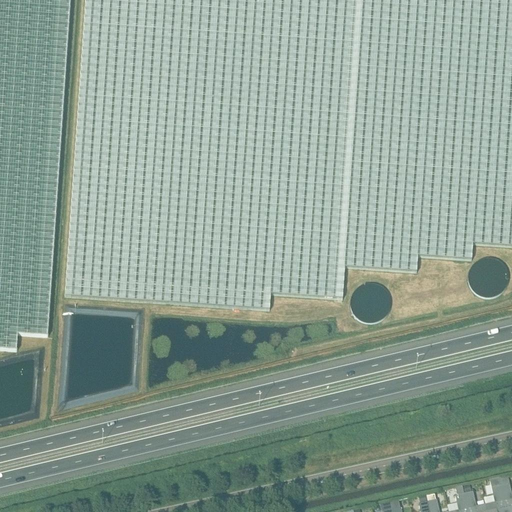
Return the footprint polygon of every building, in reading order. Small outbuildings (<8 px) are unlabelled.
[(0,0),(0,350),(17,352),(18,336),(48,338),(70,0),(0,0)] [(341,301),(344,269),(364,0),(85,0),(65,297),(157,304),(269,312),(270,296),(341,301)] [(511,0),(364,0),(344,269),(416,274),(417,258),(471,261),(472,245),(511,247),(511,0)] [(508,281),(509,281),(508,276),(507,273),(506,270),(503,266),(500,263),(497,261),(492,260),(488,259),(485,259),(483,259),(478,261),(474,263),(471,265),(469,268),(467,272),(466,276),(465,280),(466,285),(467,288),(468,292),(471,295),(474,298),(477,300),(481,302),(485,302),(488,302),(491,302),(495,301),(499,298),(502,296),(504,294),(507,289),(508,286),(508,281)] [(389,304),(388,300),(387,296),(385,292),(383,290),(380,287),(377,286),(373,285),(370,284),(366,284),(363,285),(360,286),(356,289),(353,292),(352,295),(350,299),(350,303),(350,307),(351,310),(352,313),(355,316),(357,319),(361,321),(365,323),(368,323),(372,323),(376,322),(379,320),(382,318),(385,315),(387,311),(388,308),(389,304)] [(511,511),(511,496),(508,477),(498,479),(505,511),(511,511)] [(494,503),(485,505),(486,511),(505,511),(498,479),(489,481),(494,503)] [(458,511),(453,511),(467,511),(464,495),(462,487),(455,488),(457,496),(455,497),(458,511)] [(486,511),(485,505),(476,507),(473,493),(464,495),(467,511),(486,511)] [(428,503),(429,511),(439,511),(437,501),(435,501),(434,495),(426,497),(428,503)] [(389,503),(391,511),(401,511),(398,501),(389,503)] [(420,511),(429,511),(428,503),(418,505),(420,511)]
